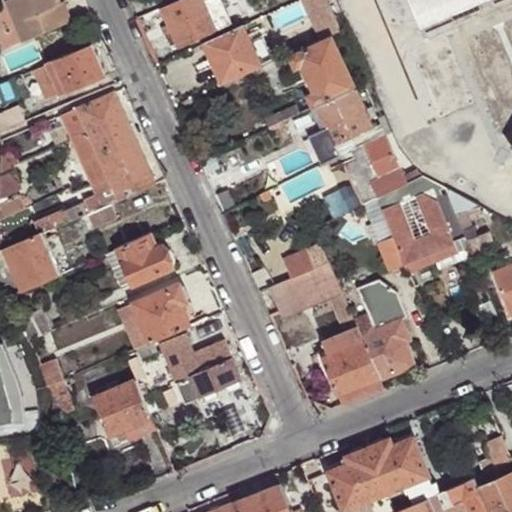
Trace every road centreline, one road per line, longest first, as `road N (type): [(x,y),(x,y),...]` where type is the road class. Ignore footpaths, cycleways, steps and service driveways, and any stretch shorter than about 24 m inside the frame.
road 1 (residential): [(106,0),(303,440)]
road 2 (residential): [(303,440),(511,355)]
road 3 (residential): [(129,511),(303,440)]
